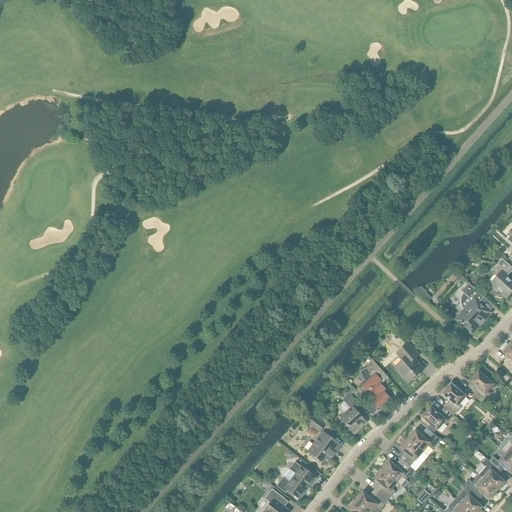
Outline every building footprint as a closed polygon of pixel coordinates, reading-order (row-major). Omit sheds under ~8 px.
[(511,267),(502,259),(491,271),(497,277),(491,284),(492,285),(491,287),(497,292),(498,291),(507,298),(511,292),(511,280),(507,276),(511,271),(511,267)] [(479,303),(484,297),(468,284),(461,291),(464,294),(463,295),(462,297),(462,299),(461,301),(461,303),(462,305),(463,307),(464,309),(465,310),(456,320),(472,334),(490,313),(479,303)] [(403,361),(394,369),(408,384),(424,369),(415,359),(419,355),(408,343),(396,354),(403,361)] [(510,372),(511,370),(511,344),(511,345),(509,347),(508,346),(504,351),(505,352),(504,353),(508,357),(501,364),(510,372)] [(361,374),(357,378),(361,383),(365,381),(365,383),(362,386),(368,393),(370,391),(375,400),(373,401),(372,402),(373,402),(378,408),(379,409),(390,399),(384,392),(386,391),(380,383),(381,382),(382,384),(388,378),(373,361),(367,366),(368,367),(360,371),(361,374)] [(472,395),(482,403),(490,394),(487,392),(493,385),(489,381),(489,379),(485,376),(483,376),(479,372),(471,382),(476,386),(474,389),(476,391),(472,395)] [(348,382),(342,385),(347,391),(350,394),(351,395),(354,393),(349,384),(348,382)] [(448,403),(444,407),(454,416),(462,406),(459,404),(466,397),(451,385),(449,386),(447,386),(444,390),(444,392),(443,394),(448,398),(446,401),(448,403)] [(351,395),(350,394),(343,400),(351,409),(340,418),(353,433),(365,422),(356,411),(361,406),(351,395)] [(446,425),(454,416),(444,407),(440,412),(438,410),(436,412),(431,408),(429,410),(427,410),(424,413),(424,416),(423,418),(437,430),(444,423),(446,425)] [(325,425),(313,416),(308,424),(320,433),(325,425)] [(409,438),(408,440),(423,452),(428,446),(432,449),(434,449),(441,441),(427,428),(421,435),(416,431),(414,432),(412,432),(409,436),(409,438)] [(320,462),(321,461),(326,465),(341,446),(323,433),(309,452),(314,456),(313,457),(312,459),(318,464),(320,462)] [(502,451),(506,454),(511,459),(511,436),(507,441),(508,441),(510,443),(502,451)] [(423,452),(408,440),(407,441),(405,441),(402,444),(402,446),(402,447),(401,448),(406,452),(400,459),(414,471),(410,467),(423,452)] [(499,470),(502,466),(511,474),(511,459),(506,454),(499,462),(493,457),(489,461),(499,470)] [(383,469),(382,470),(397,483),(402,477),(406,480),(414,471),(400,459),(394,466),(389,462),(388,463),(386,463),(383,467),(383,469)] [(486,467),(479,475),(497,491),(498,491),(500,490),(504,486),(504,484),(505,483),(497,476),(495,474),(499,470),(489,461),(486,459),(483,463),(485,466),(486,467)] [(285,493),(288,490),(300,500),(316,478),(295,462),(289,470),(295,474),(290,482),(284,477),(276,486),(285,493)] [(397,483),(382,470),(381,472),(381,471),(379,472),(376,475),(376,477),(375,479),(380,483),(374,490),(388,502),(396,492),(392,489),(397,483)] [(491,498),(493,498),(497,494),(497,492),(497,491),(479,475),(472,483),(469,480),(465,485),(467,487),(476,495),(480,499),(484,494),(490,499),(491,498)] [(467,487),(456,499),(470,511),(481,511),(482,511),(481,509),(482,508),(473,499),(476,495),(467,487)] [(272,489),(265,499),(270,503),(263,511),(290,511),(280,504),(284,498),(272,489)] [(436,498),(439,498),(443,493),(438,489),(432,495),(436,498)] [(357,500),(356,501),(368,511),(380,511),(388,502),(374,490),(368,497),(363,493),(362,494),(360,494),(357,498),(357,500)] [(470,511),(456,499),(445,511),(444,511),(470,511)] [(368,511),(356,501),(355,502),(353,502),(350,506),(350,508),(349,510),(350,510),(351,511),(368,511)]
